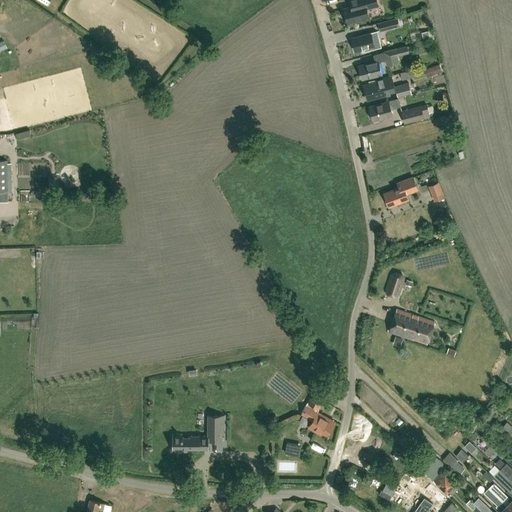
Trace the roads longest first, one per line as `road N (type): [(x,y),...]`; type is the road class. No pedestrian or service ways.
road 1 (residential): [(325,496),(346,419),(352,322),(371,241),(318,0)]
road 2 (residential): [(325,496),(163,489),(0,450)]
